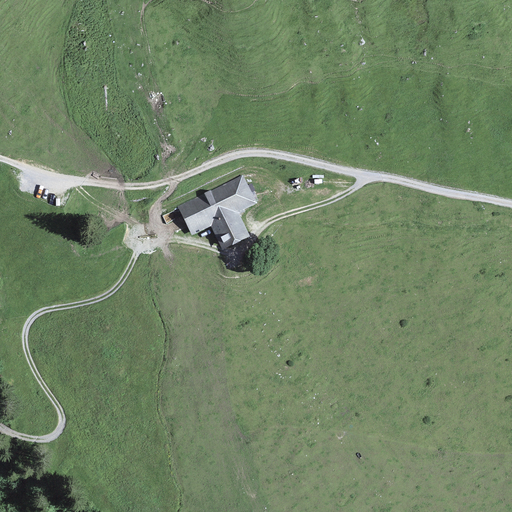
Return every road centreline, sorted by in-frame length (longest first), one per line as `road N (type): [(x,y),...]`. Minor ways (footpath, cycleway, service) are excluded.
road 1 (track): [(511,204),(259,153),(226,157),(169,184),(127,187),(47,178),(0,159)]
road 2 (track): [(0,426),(33,440),(61,428),(61,413),(31,368),(26,325),(36,312),(99,299),(115,287),(169,184)]
road 3 (track): [(138,251),(174,241),(236,252),(264,223),(343,196),(370,176)]
